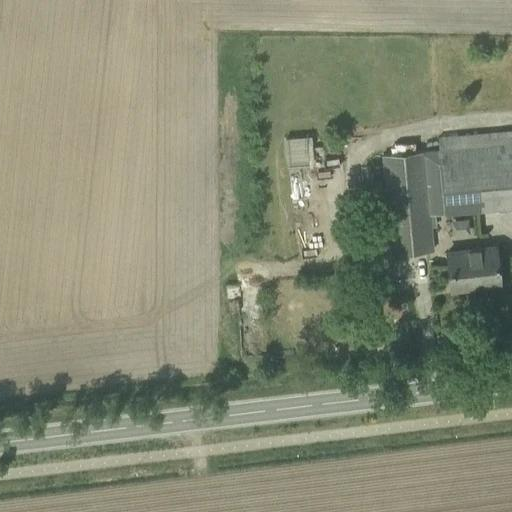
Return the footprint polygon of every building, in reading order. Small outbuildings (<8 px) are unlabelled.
[(322,134),(286,135),(287,165),(313,164),(313,149),(322,149),(322,134)] [(395,143),(396,151),(427,146),(426,138),(395,143)] [(511,144),(438,151),(444,213),(511,207),(511,144)] [(438,151),(384,156),(389,218),(391,234),(393,254),(431,251),(427,215),(444,213),(438,151)] [(338,221),(341,155),(316,154),(313,220),(338,221)] [(494,247),(446,253),(451,289),(473,287),(473,285),(498,282),(494,247)]
